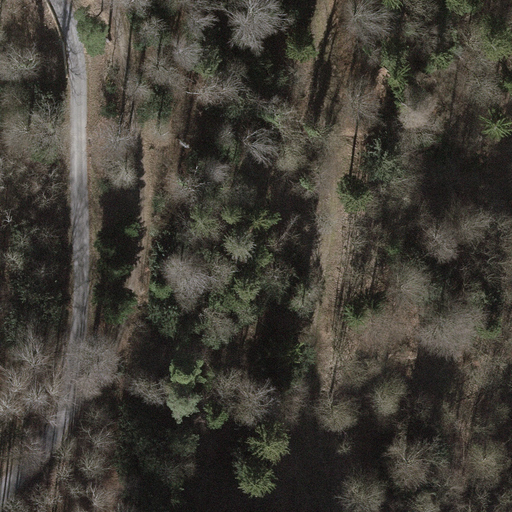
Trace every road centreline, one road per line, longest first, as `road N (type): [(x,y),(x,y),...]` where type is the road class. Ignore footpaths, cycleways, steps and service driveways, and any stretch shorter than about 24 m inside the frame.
road 1 (track): [(0,496),(50,438),(71,394),(83,278),(79,60),(59,0)]
road 2 (track): [(328,511),(308,419),(329,66),(314,0)]
